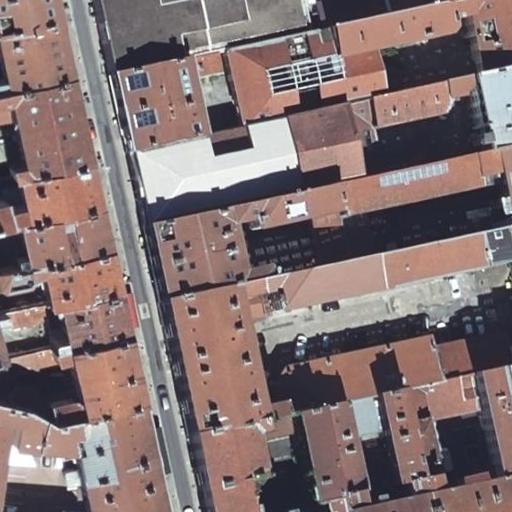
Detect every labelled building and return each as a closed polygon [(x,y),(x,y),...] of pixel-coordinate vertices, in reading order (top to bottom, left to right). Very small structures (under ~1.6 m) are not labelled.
[(0,0),(0,25),(55,14),(51,0),(0,0)] [(90,0),(101,47),(121,43),(127,72),(181,60),(191,58),(212,54),(222,51),(301,34),(293,0),(90,0)] [(293,0),(301,34),(321,30),(382,16),(378,0),(293,0)] [(378,0),(382,16),(434,6),(432,0),(378,0)] [(458,0),(441,4),(445,19),(462,16),(461,10),(475,7),(472,0),(458,0)] [(462,16),(476,75),(511,67),(511,0),(472,0),(475,7),(461,10),(462,16)] [(321,30),(327,59),(367,50),(440,34),(446,26),(445,19),(441,4),(434,6),(382,16),(321,30)] [(0,25),(0,66),(4,86),(68,73),(60,38),(55,14),(0,25)] [(222,51),(238,127),(337,106),(362,100),(377,97),(367,50),(327,59),(321,30),(301,34),(222,51)] [(101,47),(108,76),(127,72),(121,43),(101,47)] [(191,58),(196,78),(216,73),(212,54),(191,58)] [(120,132),(124,152),(198,136),(181,60),(127,72),(108,76),(120,132)] [(467,86),(481,154),(511,147),(511,67),(476,75),(464,77),(467,86)] [(7,164),(10,175),(15,174),(87,158),(79,123),(76,110),(68,73),(4,86),(0,87),(0,98),(6,97),(11,119),(21,161),(7,164)] [(442,82),(445,99),(460,96),(467,86),(464,77),(442,82)] [(362,100),(369,129),(438,114),(445,99),(442,82),(377,97),(362,100)] [(0,121),(11,119),(6,97),(0,98),(0,121)] [(337,106),(353,181),(379,176),(374,153),(369,129),(362,100),(337,106)] [(133,192),(141,227),(221,210),(326,187),(353,181),(337,106),(238,127),(243,150),(203,159),(198,136),(124,152),(133,192)] [(198,136),(203,159),(243,150),(238,127),(198,136)] [(374,153),(379,176),(434,164),(430,144),(427,142),(374,153)] [(502,220),(505,228),(511,226),(511,147),(481,154),(467,157),(473,187),(495,183),(498,199),(489,202),(491,211),(500,209),(502,220)] [(332,213),(334,220),(360,214),(384,209),(473,189),(473,187),(467,157),(434,164),(379,176),(353,181),(326,187),(332,213)] [(19,193),(24,217),(96,202),(88,164),(87,158),(15,174),(19,193)] [(221,210),(225,226),(244,222),(246,232),(305,219),(332,213),(326,187),(221,210)] [(0,222),(15,220),(24,217),(19,193),(5,196),(0,196),(0,222)] [(15,220),(24,262),(105,244),(100,218),(98,212),(96,202),(24,217),(15,220)] [(360,214),(368,252),(392,246),(384,209),(360,214)] [(149,268),(157,303),(227,288),(262,281),(260,274),(259,269),(235,274),(225,226),(221,210),(141,227),(149,268)] [(314,256),(316,269),(343,263),(334,220),(332,213),(305,219),(314,256)] [(334,220),(343,263),(369,258),(368,252),(360,214),(334,220)] [(0,222),(0,267),(24,262),(15,220),(0,222)] [(511,346),(505,348),(509,367),(511,366),(511,226),(505,228),(488,232),(369,258),(343,263),(316,269),(262,281),(227,288),(230,301),(265,294),(269,313),(488,267),(486,255),(508,250),(511,268),(511,346)] [(39,267),(46,301),(55,300),(115,287),(109,263),(105,244),(24,262),(26,270),(39,267)] [(504,263),(510,292),(511,291),(511,268),(508,250),(486,255),(488,267),(504,263)] [(0,286),(24,281),(28,276),(26,270),(24,262),(0,267),(0,286)] [(48,340),(49,346),(64,343),(124,330),(119,305),(115,287),(55,300),(62,333),(48,337),(48,340)] [(172,373),(186,436),(257,421),(278,416),(276,404),(254,409),(251,398),(235,321),(230,301),(227,288),(157,303),(172,373)] [(230,301),(235,321),(269,313),(265,294),(230,301)] [(6,324),(11,328),(36,323),(48,315),(44,302),(3,311),(5,319),(6,324)] [(75,393),(79,410),(139,397),(131,360),(124,330),(64,343),(67,353),(68,361),(75,393)] [(430,350),(437,382),(469,375),(493,370),(509,367),(505,348),(502,334),(430,350)] [(276,404),(278,416),(287,414),(310,409),(334,404),(369,397),(394,392),(417,387),(437,382),(430,350),(427,338),(283,369),(272,387),(273,394),(276,404)] [(48,347),(50,357),(67,353),(64,343),(49,346),(48,347)] [(0,357),(0,393),(22,371),(68,361),(67,353),(50,357),(48,347),(45,347),(0,357)] [(511,366),(509,367),(493,370),(500,405),(511,402),(511,366)] [(477,411),(492,481),(511,476),(511,458),(500,405),(493,370),(469,375),(477,411)] [(417,387),(425,422),(477,411),(469,375),(437,382),(417,387)] [(19,382),(3,398),(23,403),(46,417),(49,416),(46,400),(44,396),(19,382)] [(417,497),(420,511),(511,511),(511,476),(492,481),(473,485),(452,490),(443,492),(432,494),(427,476),(436,475),(425,422),(417,387),(394,392),(417,497)] [(401,501),(417,497),(394,392),(369,397),(377,433),(389,487),(398,485),(401,501)] [(46,400),(49,416),(76,410),(79,410),(75,393),(46,400)] [(251,398),(254,409),(276,404),(273,394),(251,398)] [(0,434),(3,415),(11,417),(8,442),(35,443),(41,443),(68,445),(70,442),(67,427),(73,425),(80,424),(76,410),(49,416),(46,417),(23,403),(3,398),(0,397),(0,434)] [(84,494),(87,511),(163,511),(156,481),(139,397),(79,410),(76,410),(80,424),(73,425),(78,447),(75,447),(74,449),(78,468),(81,482),(84,494)] [(334,404),(342,440),(377,433),(369,397),(334,404)] [(511,402),(500,405),(511,458),(511,402)] [(310,409),(333,511),(350,511),(355,511),(352,495),(354,494),(342,440),(334,404),(310,409)] [(202,511),(333,511),(310,409),(287,414),(291,434),(305,500),(307,503),(314,502),(316,511),(242,511),(239,494),(236,484),(257,479),(250,446),(248,435),(259,432),(257,421),(186,436),(202,511)] [(259,432),(261,440),(291,434),(287,414),(278,416),(257,421),(259,432)] [(3,415),(0,434),(0,462),(33,465),(34,456),(35,443),(8,442),(11,417),(3,415)] [(248,435),(250,446),(262,444),(261,440),(259,432),(248,435)] [(77,483),(81,482),(78,468),(64,471),(67,485),(77,483)] [(427,476),(432,494),(443,492),(440,478),(436,475),(427,476)] [(450,482),(452,490),(473,485),(471,478),(450,482)] [(236,484),(239,494),(252,492),(257,479),(236,484)] [(392,503),(401,501),(398,485),(389,487),(392,503)] [(350,511),(420,511),(417,497),(401,501),(392,503),(373,507),(371,498),(362,499),(365,509),(355,511),(350,511)] [(280,511),(316,511),(314,502),(307,503),(278,510),(280,511)]
